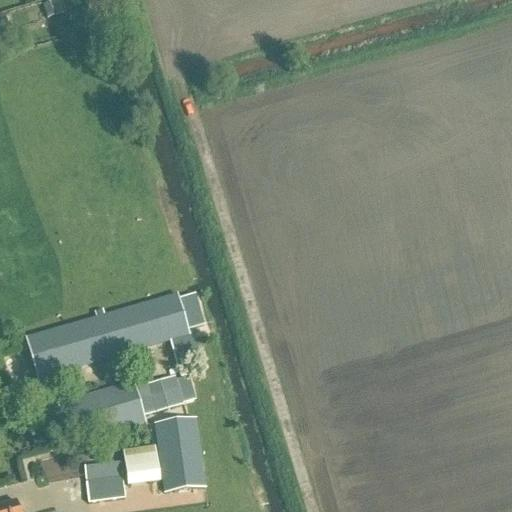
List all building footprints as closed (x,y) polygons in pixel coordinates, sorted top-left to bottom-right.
[(53,6),(43,9),(47,22),(57,19),(53,6)] [(67,25),(55,28),(59,41),(70,38),(67,25)] [(169,345),(189,340),(188,334),(203,329),(194,298),(178,303),(176,297),(103,319),(102,313),(93,316),(95,321),(23,342),(27,353),(36,385),(169,345)] [(178,379),(134,392),(132,385),(55,408),(67,451),(145,427),(143,421),(196,404),(188,380),(179,383),(178,379)] [(162,497),(205,491),(196,422),(153,428),(162,497)] [(125,474),(127,491),(160,487),(155,451),(122,455),(124,469),(125,474)] [(125,474),(124,469),(120,469),(119,467),(83,471),(84,480),(87,507),(124,503),(120,475),(125,474)]
